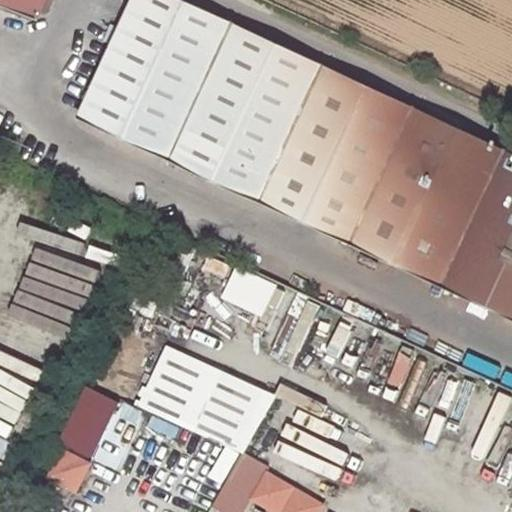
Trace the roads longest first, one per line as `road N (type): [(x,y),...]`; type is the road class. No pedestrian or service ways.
road 1 (unknown): [(462,511),(361,412),(186,335)]
road 2 (residential): [(511,134),(217,0)]
